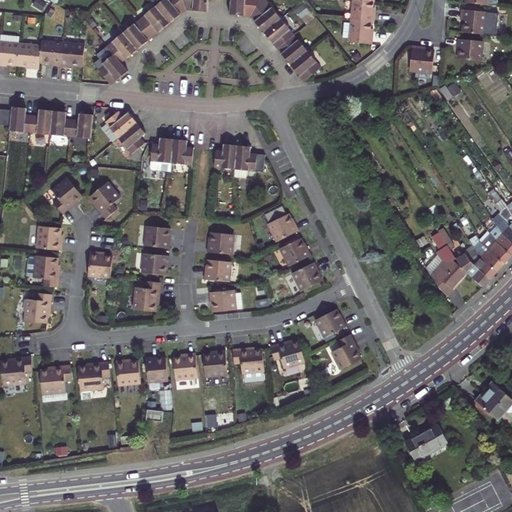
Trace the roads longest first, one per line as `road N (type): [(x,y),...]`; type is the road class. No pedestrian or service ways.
road 1 (secondary): [(0,506),(227,471),(309,443),(412,387)]
road 2 (secondary): [(407,376),(322,423),(224,459),(0,491)]
road 3 (residential): [(290,97),(285,76),(244,26),(190,20),(147,52),(134,98)]
road 4 (residential): [(358,280),(268,100)]
road 5 (residential): [(358,280),(272,319),(189,328)]
road 6 (secondary): [(511,288),(407,376)]
road 7 (residential): [(290,97),(363,73),(404,32)]
road 8 (residential): [(134,98),(209,106),(268,100)]
road 9 (residential): [(0,85),(134,98)]
road 10 (secondary): [(412,387),(511,305)]
